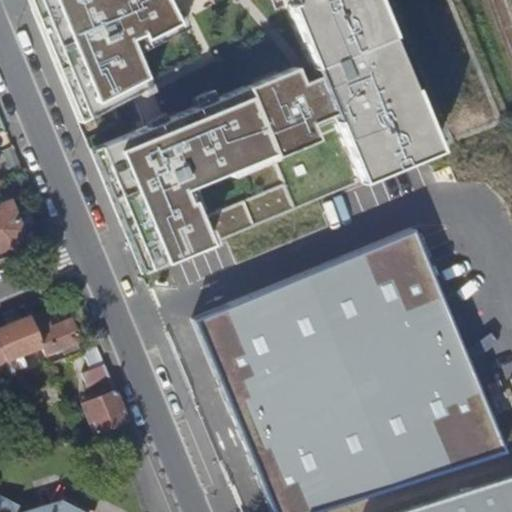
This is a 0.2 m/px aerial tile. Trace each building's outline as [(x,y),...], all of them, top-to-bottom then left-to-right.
[(27,0),(75,114),(143,79),(127,38),(139,34),(141,39),(173,23),(161,0),(284,0),(311,64),(276,77),(270,61),(240,73),(246,89),(90,152),(143,275),(209,245),(192,201),(188,203),(183,190),(272,154),(267,141),(312,123),(308,113),(327,105),(359,184),(435,154),(371,0),(27,0)] [(0,250),(15,244),(20,230),(9,203),(0,206),(0,250)] [(410,229),(192,320),(270,511),(315,511),(502,451),(410,229)] [(30,316),(43,347),(47,356),(79,342),(70,320),(46,330),(39,313),(30,316)] [(0,328),(0,348),(8,368),(26,361),(24,358),(33,355),(31,352),(43,347),(30,316),(0,328)] [(86,338),(90,350),(96,347),(92,336),(86,338)] [(83,405),(95,434),(127,421),(96,347),(90,350),(84,352),(91,371),(83,374),(91,396),(100,392),(102,397),(83,405)] [(0,386),(3,395),(17,390),(8,368),(0,348),(0,386)] [(511,511),(511,474),(395,511),(511,511)] [(92,511),(63,497),(59,503),(61,506),(47,510),(45,506),(24,511),(16,511),(20,507),(0,496),(0,511),(92,511)]
